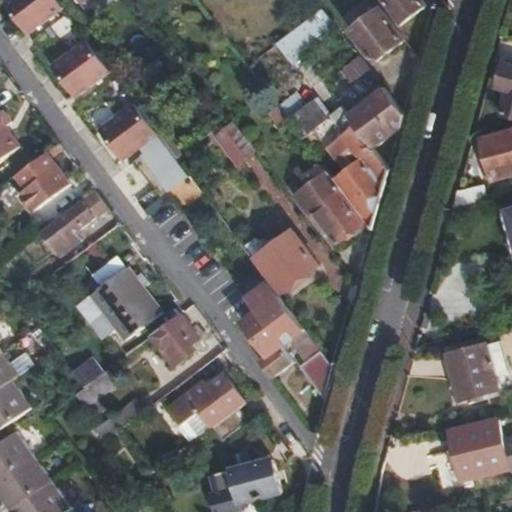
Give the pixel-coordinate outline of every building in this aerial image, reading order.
[(69,9),(62,0),(16,0),(10,5),(34,36),(69,9)] [(428,0),(388,0),(405,22),(430,3),(428,0)] [(385,5),(357,27),(381,58),(409,37),(385,5)] [(291,60),(335,21),(321,6),(278,45),(291,60)] [(117,72),(93,41),(58,68),(82,99),(117,72)] [(360,54),(342,70),(362,93),(380,77),(360,54)] [(511,92),(503,117),(511,119),(511,68),(507,67),(500,89),(511,92)] [(392,91),(358,115),(379,143),(408,121),(409,114),(392,91)] [(371,220),(378,229),(389,191),(396,165),(379,143),(358,115),(352,106),(335,117),(321,98),(295,119),(320,154),(333,144),(352,168),(339,177),(342,181),(371,220)] [(150,115),(142,104),(106,131),(130,162),(165,135),(150,115)] [(14,124),(5,111),(0,114),(0,164),(22,148),(8,129),(14,124)] [(235,125),(220,136),(242,163),(255,151),(235,125)] [(511,128),(480,138),(491,181),(511,175),(511,128)] [(72,159),(61,145),(20,175),(30,190),(23,195),(37,214),(61,197),(47,178),(72,159)] [(342,242),(371,220),(342,181),(321,196),(307,177),(294,187),(308,206),(312,203),(342,242)] [(485,186),(459,192),(454,211),(489,201),(485,186)] [(111,210),(98,193),(44,233),(68,265),(90,248),(79,234),(111,210)] [(511,209),(503,212),(511,241),(511,209)] [(263,238),(254,245),(291,292),(326,266),(300,231),(273,252),(263,238)] [(132,270),(98,295),(131,339),(165,314),(132,270)] [(185,315),(157,336),(178,366),(198,352),(194,347),(203,340),(185,315)] [(0,362),(9,356),(0,342),(0,362)] [(271,360),(268,362),(282,379),(305,361),(292,344),(271,360)] [(490,344),(452,354),(463,400),(502,390),(490,344)] [(0,362),(0,397),(19,384),(26,379),(9,356),(0,362)] [(81,360),(73,367),(89,387),(102,377),(90,361),(85,365),(81,360)] [(211,431),(242,408),(248,404),(226,375),(196,398),(192,393),(180,402),(194,421),(200,416),(211,431)] [(0,438),(38,412),(19,384),(0,397),(0,438)] [(92,435),(99,445),(140,414),(133,405),(92,435)] [(242,408),(211,431),(221,444),(252,422),(242,408)] [(511,459),(502,419),(454,430),(464,475),(511,464),(511,459)] [(0,442),(0,483),(38,458),(19,430),(0,442)] [(0,483),(0,490),(14,510),(56,482),(38,458),(0,483)] [(277,460),(236,471),(245,504),(286,493),(277,460)] [(14,510),(15,511),(72,511),(74,511),(56,482),(14,510)]
